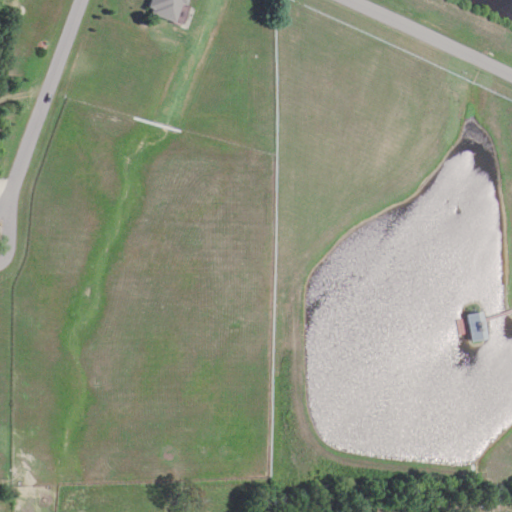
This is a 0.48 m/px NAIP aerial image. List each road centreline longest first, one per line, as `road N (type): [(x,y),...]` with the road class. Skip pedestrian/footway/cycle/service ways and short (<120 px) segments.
road 1 (residential): [(80,0),(0,216)]
road 2 (residential): [(346,0),(511,79)]
